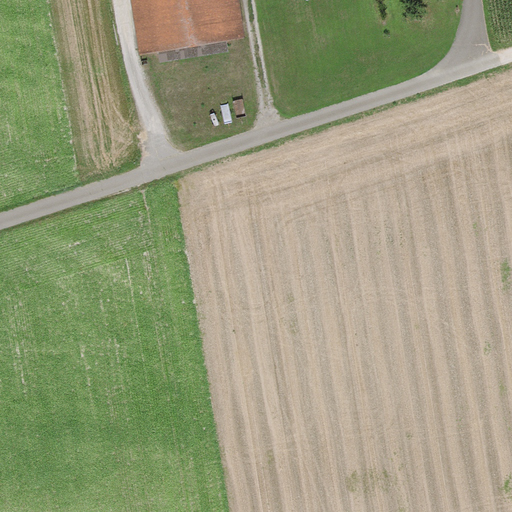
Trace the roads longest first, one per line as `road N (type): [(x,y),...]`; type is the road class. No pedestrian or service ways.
road 1 (residential): [(0,223),(475,65)]
road 2 (track): [(162,170),(123,0)]
road 3 (track): [(275,134),(253,0)]
